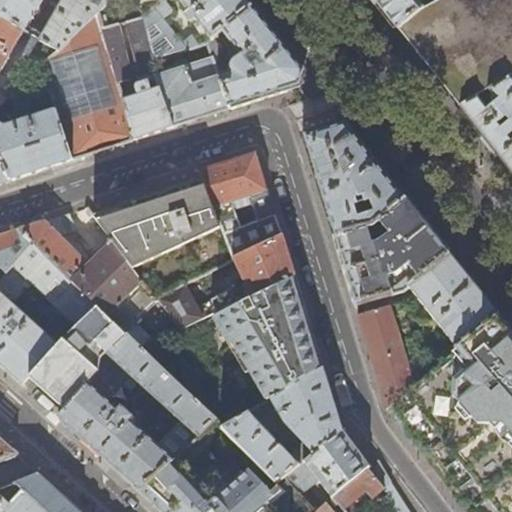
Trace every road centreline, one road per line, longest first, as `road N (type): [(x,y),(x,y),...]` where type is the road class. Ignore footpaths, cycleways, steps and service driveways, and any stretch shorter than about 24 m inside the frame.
road 1 (residential): [(437,511),(370,425),(271,128),(234,130),(0,210)]
road 2 (secondary): [(304,0),(511,254)]
road 3 (residential): [(123,511),(0,399)]
